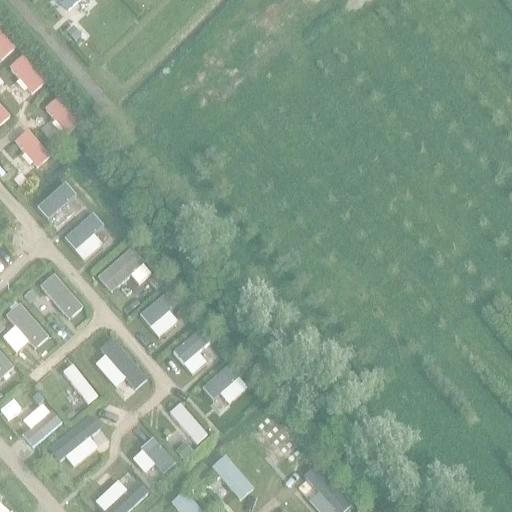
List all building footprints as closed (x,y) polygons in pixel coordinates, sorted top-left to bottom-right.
[(60,0),(59,2),(68,11),(79,0),(60,0)] [(0,54),(4,60),(15,51),(0,33),(0,54)] [(0,127),(10,119),(0,107),(0,127)] [(91,225),(106,213),(93,198),(78,210),(91,225)] [(74,256),(87,270),(101,257),(88,243),(74,256)] [(134,261),(110,281),(117,290),(139,271),(152,286),(158,281),(138,256),(133,261),(134,261)] [(41,287),(70,320),(84,309),(55,275),(41,287)] [(23,298),(30,305),(38,297),(32,290),(23,298)] [(142,333),(176,305),(167,295),(133,323),(142,333)] [(7,316),(35,349),(49,338),(21,304),(7,316)] [(177,322),(186,332),(197,323),(187,313),(177,322)] [(180,362),(205,341),(198,332),(172,353),(180,362)] [(0,379),(14,368),(0,351),(0,379)] [(109,392),(135,369),(123,355),(97,379),(109,392)] [(63,375),(88,407),(98,399),(73,367),(63,375)] [(211,399),(237,377),(230,368),(204,390),(211,399)] [(32,409),(54,435),(63,427),(41,401),(32,409)] [(256,452),(284,428),(275,418),(247,441),(256,452)] [(97,423),(66,450),(74,459),(105,432),(97,423)] [(141,448),(166,476),(176,467),(151,439),(141,448)] [(208,476),(230,503),(239,495),(216,469),(208,476)] [(103,511),(126,511),(142,498),(133,487),(103,511)]
